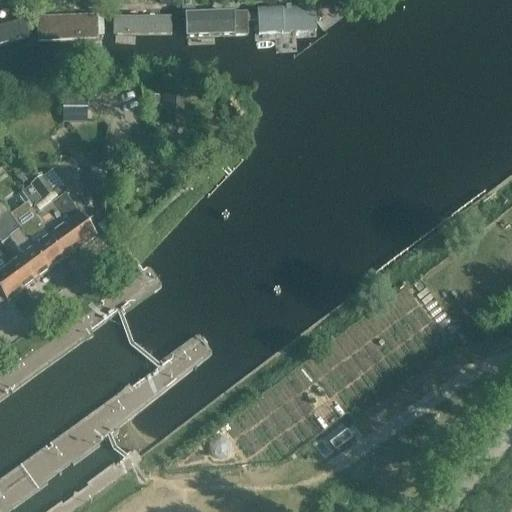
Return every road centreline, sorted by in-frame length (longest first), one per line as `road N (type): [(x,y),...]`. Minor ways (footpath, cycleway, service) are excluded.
road 1 (track): [(335,466),(469,374),(511,357)]
road 2 (residential): [(0,345),(108,258)]
